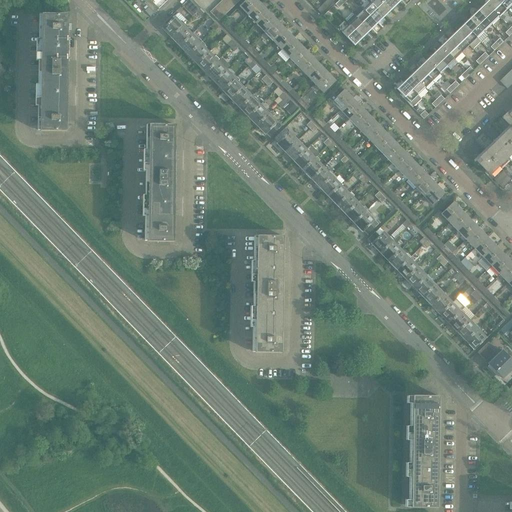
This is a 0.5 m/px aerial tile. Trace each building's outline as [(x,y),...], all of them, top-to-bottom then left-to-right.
[(159,9),(149,0),(148,0),(145,3),(154,14),(159,9)] [(201,9),(195,3),(192,0),(188,0),(186,2),(196,13),(201,9)] [(234,6),(228,0),(223,0),(222,1),(231,10),(234,6)] [(248,16),(260,4),(255,0),(245,0),(239,7),(248,16)] [(392,10),(381,0),(367,0),(368,0),(371,3),(384,18),(385,17),(392,10)] [(399,4),(395,0),(381,0),(392,10),(399,4)] [(506,11),(495,0),(488,0),(485,4),(485,3),(485,4),(499,18),(499,17),(506,11)] [(511,2),(509,0),(495,0),(506,11),(511,4),(511,2)] [(231,10),(222,1),(218,5),(227,14),(231,10)] [(339,9),(343,5),(340,1),(335,5),(339,9)] [(384,18),(371,3),(370,4),(371,4),(364,11),(377,25),(384,18)] [(256,24),(268,13),(260,4),(248,16),(256,24)] [(499,18),(485,4),(484,4),(485,4),(478,11),(491,25),(498,18),(499,18)] [(227,14),(218,5),(214,9),(223,17),(227,14)] [(321,14),(327,8),(323,5),(317,10),(321,14)] [(377,25),(364,11),(359,6),(352,14),(356,18),(370,32),(370,31),(377,25)] [(223,17),(214,9),(210,12),(219,21),(223,17)] [(491,25),(478,11),(471,18),(470,17),(470,18),(484,32),(484,31),(491,25)] [(327,20),(332,16),(328,12),(323,16),(327,20)] [(264,33),(276,21),(268,13),(256,24),(264,33)] [(183,27),(187,23),(178,14),(174,17),(161,30),(171,40),(183,27)] [(370,32),(356,18),(352,14),(345,21),(349,25),(362,39),(369,32),(370,32)] [(68,16),(42,15),(41,54),(52,54),(52,48),(67,48),(68,16)] [(484,32),(470,18),(463,25),(476,39),(484,32)] [(233,29),(226,22),(225,20),(221,24),(230,32),(233,29)] [(273,42),(285,30),(276,21),(264,33),(273,42)] [(362,39),(349,25),(342,32),(341,32),(355,46),(362,39)] [(476,39),(463,25),(456,32),(455,32),(469,46),(472,49),(480,42),(476,39)] [(179,48),(192,36),(183,27),(171,40),(179,48)] [(242,38),(234,29),(233,29),(230,32),(238,41),(242,38)] [(281,50),(293,39),(285,30),(273,42),(281,50)] [(469,46),(455,32),(455,33),(448,39),(462,53),(469,46)] [(187,56),(200,44),(192,36),(179,48),(187,56)] [(250,46),(245,41),(242,38),(238,41),(247,50),(250,46)] [(498,47),(503,42),(499,38),(495,43),(498,47)] [(289,59),(301,47),(293,39),(281,50),(289,59)] [(462,53),(448,39),(441,46),(455,61),(455,60),(462,53)] [(231,48),(235,44),(231,40),(227,45),(231,48)] [(494,51),(498,47),(495,43),(490,47),(494,51)] [(196,65),(209,53),(200,44),(187,56),(196,65)] [(259,55),(250,46),(247,50),(255,58),(259,55)] [(455,61),(441,46),(440,47),(441,47),(434,54),(447,67),(454,61),(455,61)] [(298,68),(310,56),(301,47),(289,59),(298,68)] [(52,54),(41,54),(41,99),(51,99),(51,93),(67,93),(67,48),(52,48),(52,54)] [(205,74),(217,62),(209,53),(196,65),(205,74)] [(483,61),(488,57),(485,53),(480,58),(483,61)] [(447,67),(434,54),(427,60),(426,60),(440,75),(440,74),(447,67)] [(267,63),(259,55),(255,58),(263,67),(267,63)] [(306,76),(318,64),(310,56),(298,68),(306,76)] [(205,74),(213,83),(226,71),(230,67),(221,58),(217,62),(205,74)] [(479,66),(483,61),(480,58),(475,62),(479,66)] [(440,75),(426,60),(426,61),(419,68),(432,82),(439,75),(440,75)] [(275,72),(267,64),(267,63),(263,67),(272,76),(275,72)] [(315,85),(327,73),(318,64),(306,76),(315,85)] [(469,76),(474,71),(470,67),(465,72),(469,76)] [(432,82),(419,68),(412,75),(412,74),(411,75),(425,89),(426,89),(425,89),(432,82)] [(222,92),(234,79),(226,71),(213,83),(222,92)] [(284,81),(276,72),(275,72),(272,76),(280,84),(284,81)] [(464,80),(469,76),(465,72),(461,76),(464,80)] [(507,89),(511,84),(511,73),(510,72),(499,82),(507,89)] [(323,94),(335,82),(327,73),(315,85),(323,94)] [(425,89),(411,75),(404,82),(418,96),(425,89)] [(230,100),(243,88),(234,79),(222,92),(230,100)] [(292,90),(284,81),(280,84),(289,93),(292,90)] [(454,90),(459,85),(455,81),(450,86),(454,90)] [(418,96),(404,82),(397,89),(396,89),(410,103),(409,104),(412,108),(421,100),(418,96)] [(450,94),(454,90),(450,86),(446,90),(450,94)] [(239,109),(252,97),(243,88),(230,100),(239,109)] [(301,98),(292,90),(289,93),(297,102),(301,98)] [(340,111),(353,99),(344,90),(332,102),(340,111)] [(41,99),(40,132),(66,132),(67,93),(51,93),(51,99),(41,99)] [(247,118),(260,106),(264,102),(255,93),(252,97),(239,109),(247,118)] [(439,104),(444,99),(440,96),(436,100),(439,104)] [(309,107),(301,99),(301,98),(297,102),(306,110),(309,107)] [(349,119),(361,107),(353,99),(340,111),(349,119)] [(435,108),(439,104),(436,100),(431,105),(435,108)] [(256,127),(269,115),(260,106),(247,118),(256,127)] [(357,128),(369,116),(361,107),(349,119),(357,128)] [(511,107),(501,118),(510,127),(511,129),(511,107)] [(423,120),(428,115),(424,111),(420,116),(423,120)] [(269,115),(256,127),(264,136),(277,123),(269,115)] [(326,124),(318,116),(314,119),(322,128),(326,124)] [(366,136),(378,125),(369,116),(357,128),(366,136)] [(334,133),(327,125),(326,124),(322,128),(331,136),(334,133)] [(374,145),(386,133),(378,125),(366,136),(374,145)] [(175,126),(149,126),(148,164),(158,165),(158,158),(174,158),(175,126)] [(489,176),(511,153),(511,129),(510,127),(475,162),(489,176)] [(285,154),(297,141),(288,132),(276,144),(285,154)] [(343,142),(335,133),(334,133),(331,136),(339,145),(343,142)] [(382,153),(394,142),(386,133),(374,145),(382,153)] [(294,163),(306,150),(297,141),(285,154),(294,163)] [(351,150),(343,142),(339,145),(348,154),(351,150)] [(391,162),(403,151),(394,142),(382,153),(391,162)] [(302,171),(315,159),(306,150),(294,163),(302,171)] [(360,159),(351,150),(348,154),(356,162),(360,159)] [(399,171),(411,159),(403,151),(391,162),(399,171)] [(158,165),(148,164),(147,210),(158,210),(158,203),(173,204),(174,158),(158,158),(158,165)] [(311,180),(323,168),(315,159),(302,171),(311,180)] [(368,168),(360,159),(356,162),(364,171),(368,168)] [(408,180),(420,168),(411,159),(399,171),(408,180)] [(319,189),(332,177),(323,168),(311,180),(319,189)] [(377,176),(368,168),(364,171),(373,180),(377,176)] [(416,188),(428,176),(420,168),(408,180),(416,188)] [(503,171),(494,180),(503,188),(511,180),(507,175),(503,171)] [(328,198),(340,185),(344,181),(339,176),(335,180),(332,177),(319,189),(328,198)] [(385,185),(377,176),(373,180),(381,188),(385,185)] [(424,197),(436,185),(428,176),(416,188),(424,197)] [(337,207),(349,194),(340,185),(328,198),(337,207)] [(393,194),(389,189),(385,185),(381,188),(390,197),(393,194)] [(433,205),(445,194),(436,185),(424,197),(433,205)] [(345,215),(357,203),(349,194),(337,207),(345,215)] [(402,202),(393,194),(390,197),(398,206),(402,202)] [(410,211),(402,202),(398,206),(407,214),(410,211)] [(147,242),(173,242),(173,204),(158,203),(158,210),(147,210),(147,242)] [(353,224),(366,212),(357,203),(345,215),(353,224)] [(449,224),(461,212),(453,203),(440,215),(449,224)] [(419,220),(410,211),(407,214),(415,223),(419,220)] [(378,224),(375,221),(366,212),(353,224),(362,233),(364,231),(367,235),(378,224)] [(457,232),(469,220),(461,212),(449,224),(457,232)] [(466,241),(478,229),(469,220),(457,232),(466,241)] [(392,241),(389,238),(383,232),(379,229),(368,240),(371,243),(370,244),(379,254),(392,241)] [(474,249),(486,238),(478,229),(466,241),(474,249)] [(435,237),(430,231),(426,235),(432,240),(435,237)] [(257,236),(256,275),(267,275),(267,269),(282,269),(283,237),(257,236)] [(482,258),(494,246),(486,238),(474,249),(482,258)] [(444,245),(438,240),(434,243),(440,249),(444,245)] [(388,262),(400,250),(392,241),(379,254),(388,262)] [(491,267),(503,255),(494,246),(482,258),(491,267)] [(452,254),(446,248),(443,252),(448,258),(452,254)] [(397,271),(409,259),(400,250),(388,262),(397,271)] [(499,275),(511,264),(503,255),(491,267),(499,275)] [(460,263),(455,257),(451,260),(457,266),(460,263)] [(405,280),(417,268),(409,259),(397,271),(405,280)] [(507,284),(511,279),(511,264),(499,275),(507,284)] [(469,271),(463,265),(459,269),(465,275),(469,271)] [(414,289),(426,277),(417,268),(405,280),(414,289)] [(282,314),(282,269),(267,269),(267,275),(256,275),(256,321),(266,321),(267,314),(282,314)] [(477,280),(472,274),(468,278),(473,283),(477,280)] [(422,298),(435,285),(426,277),(414,289),(422,298)] [(485,288),(480,283),(476,286),(482,292),(485,288)] [(431,307),(443,295),(435,285),(422,298),(431,307)] [(494,297),(488,291),(485,295),(490,301),(494,297)] [(440,316),(452,304),(443,295),(431,307),(440,316)] [(440,316),(448,324),(460,312),(465,308),(456,300),(452,304),(440,316)] [(502,306),(497,300),(493,303),(498,309),(502,306)] [(448,324),(457,333),(469,321),(474,316),(466,307),(465,308),(460,312),(448,324)] [(511,314),(505,308),(501,312),(507,318),(511,314)] [(255,353),(281,353),(282,314),(267,314),(266,321),(256,321),(255,353)] [(511,318),(500,331),(506,337),(509,334),(511,336),(511,318)] [(465,342),(478,330),(469,321),(457,333),(465,342)] [(474,351),(486,338),(478,330),(465,342),(474,351)] [(486,361),(495,353),(486,344),(477,353),(486,361)] [(511,368),(511,361),(502,351),(495,357),(496,358),(489,365),(501,378),(511,368)] [(438,434),(438,397),(412,396),(412,433),(438,434)] [(437,471),(438,434),(412,433),(411,470),(437,471)] [(436,508),(437,471),(411,470),(411,507),(436,508)]
